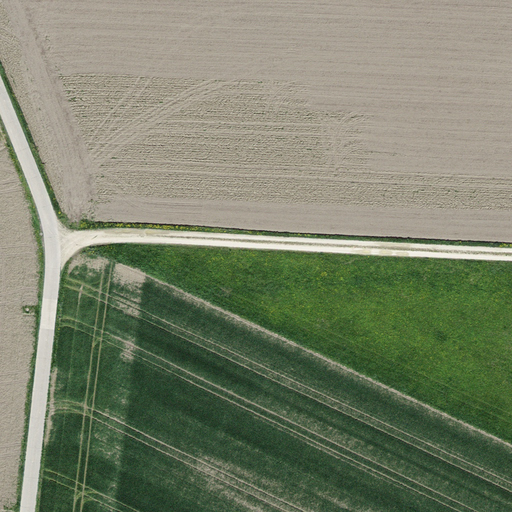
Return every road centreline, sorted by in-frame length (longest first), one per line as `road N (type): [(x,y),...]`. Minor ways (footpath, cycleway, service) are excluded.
road 1 (track): [(51,241),(127,235),(511,251)]
road 2 (unclassified): [(27,511),(52,256),(41,198),(0,92)]
